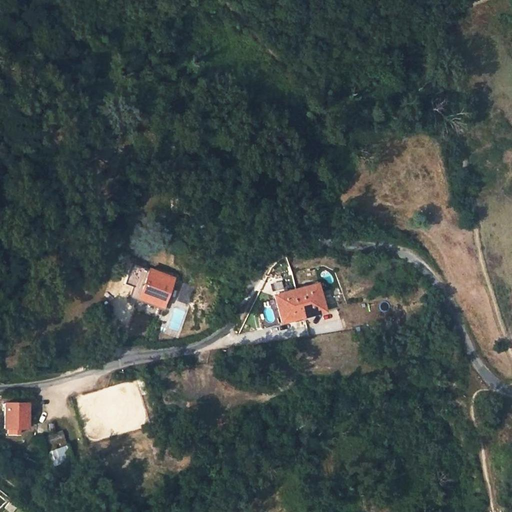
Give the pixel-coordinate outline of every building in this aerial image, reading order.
[(129,294),(162,306),(173,278),(131,263),(123,283),(132,287),(129,294)] [(272,290),(294,287),(293,277),(270,280),(272,290)] [(194,287),(184,283),(179,300),(189,303),(194,287)] [(318,284),(274,295),(282,322),(325,311),(318,284)] [(362,309),(351,309),(352,326),(362,325),(362,309)] [(148,373),(139,376),(145,396),(155,392),(148,373)] [(27,403),(5,403),(5,428),(8,428),(8,434),(18,434),(18,428),(27,428),(27,403)] [(65,442),(61,431),(44,437),(48,448),(65,442)] [(67,445),(49,452),(54,465),(72,459),(67,445)] [(10,499),(4,507),(10,511),(11,511),(17,504),(10,499)]
